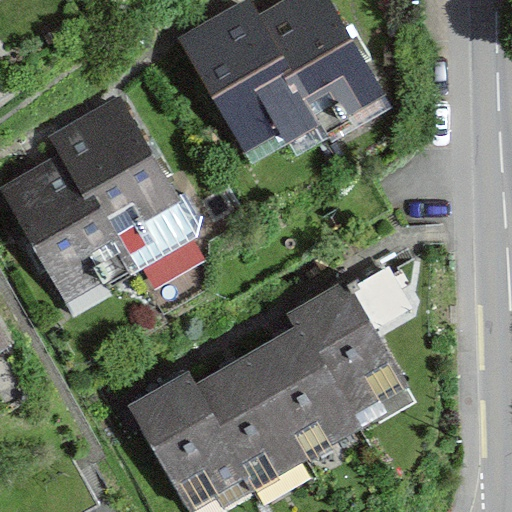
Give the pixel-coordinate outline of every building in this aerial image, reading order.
[(367,106),(308,8),(249,43),(299,125),(319,113),(328,129),(367,106)] [(299,125),(249,43),(238,24),(171,64),(232,166),(299,125)] [(54,179),(94,249),(159,212),(103,116),(39,153),(54,179)] [(71,272),(98,256),(94,249),(54,179),(0,209),(0,228),(48,312),(82,292),(71,272)] [(391,403),(326,295),(275,325),(283,339),(339,434),(391,403)] [(283,339),(234,368),(298,475),(347,446),(339,434),(283,339)] [(234,368),(183,398),(239,492),(247,505),(298,475),(234,368)] [(175,384),(118,418),(173,511),(204,511),(239,492),(183,398),(175,384)]
